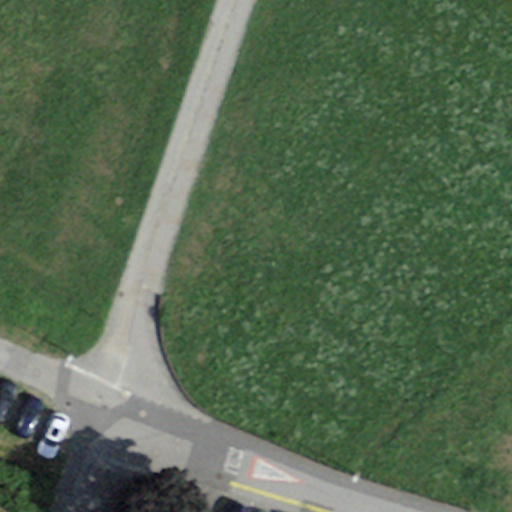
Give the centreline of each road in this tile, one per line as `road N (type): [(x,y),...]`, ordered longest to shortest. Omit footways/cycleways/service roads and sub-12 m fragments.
road 1 (residential): [(109,418),(245,0)]
road 2 (residential): [(404,511),(109,418)]
